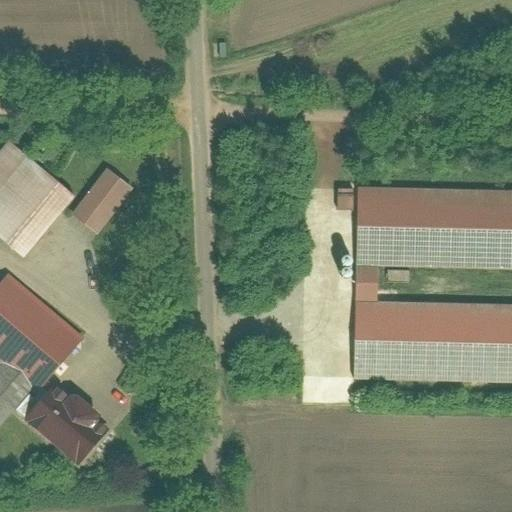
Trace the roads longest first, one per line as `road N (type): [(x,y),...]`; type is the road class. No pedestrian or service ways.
road 1 (tertiary): [(193,0),(209,511)]
road 2 (track): [(511,123),(198,119)]
road 3 (track): [(0,111),(198,119)]
